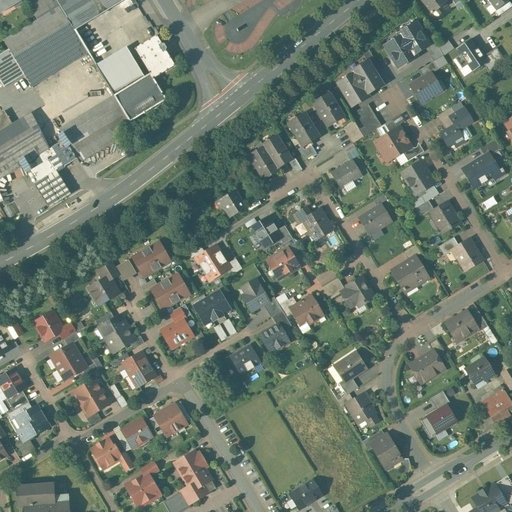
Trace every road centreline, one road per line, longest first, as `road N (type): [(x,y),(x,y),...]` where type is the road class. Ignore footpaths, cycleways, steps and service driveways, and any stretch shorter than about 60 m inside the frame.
road 1 (residential): [(257,511),(175,384),(0,477)]
road 2 (secondary): [(0,263),(111,196),(228,105)]
road 3 (residential): [(504,273),(391,88)]
road 4 (residential): [(409,330),(311,177)]
road 5 (residential): [(409,330),(390,359),(388,398),(434,482)]
road 6 (secondary): [(228,105),(357,0)]
road 7 (unclassified): [(163,0),(228,105)]
